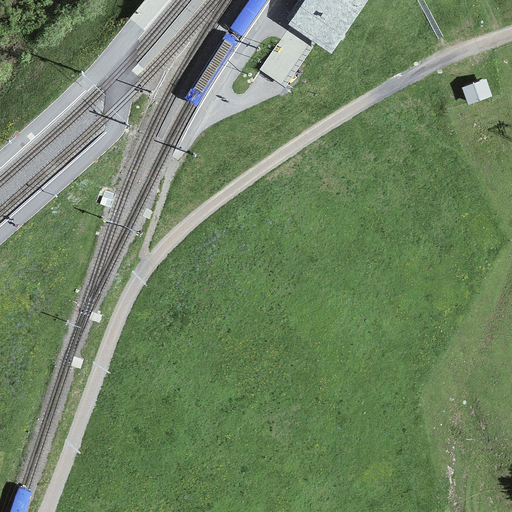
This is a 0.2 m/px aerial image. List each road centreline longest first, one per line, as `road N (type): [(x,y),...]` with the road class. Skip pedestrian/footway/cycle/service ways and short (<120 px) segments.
road 1 (track): [(146,268),(205,207),(382,90),(511,33)]
road 2 (track): [(146,268),(127,297),(44,511)]
